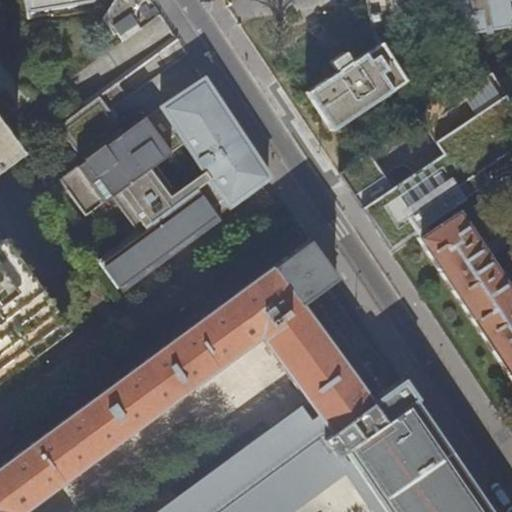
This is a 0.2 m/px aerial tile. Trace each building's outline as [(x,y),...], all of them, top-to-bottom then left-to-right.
[(92,0),(23,0),(24,3),(24,4),(25,13),(93,2),(92,0)] [(114,0),(102,19),(119,45),(139,30),(130,16),(139,0),(114,0)] [(363,0),(368,23),(414,0),(363,0)] [(511,5),(511,0),(446,0),(454,44),(511,33),(511,5)] [(329,131),(403,82),(378,45),(347,66),(345,63),(334,71),(335,73),(304,94),(329,131)] [(511,61),(499,68),(511,92),(511,61)] [(344,183),(350,192),(364,198),(369,206),(362,210),(378,234),(388,249),(487,183),(478,170),(511,146),(511,114),(486,72),(427,101),(416,117),(338,174),(344,183)] [(123,112),(118,104),(113,108),(102,93),(21,151),(98,262),(250,151),(243,140),(203,79),(128,129),(118,116),(123,112)] [(0,166),(2,165),(17,154),(0,130),(0,166)] [(250,151),(98,262),(117,288),(146,267),(207,222),(268,177),(250,151)] [(418,239),(511,377),(511,295),(490,264),(494,262),(486,249),(482,252),(456,214),(418,239)] [(279,511),(341,466),(349,460),(368,486),(359,492),(369,507),(378,501),(386,511),(480,511),(439,458),(445,454),(434,438),(410,403),(416,399),(402,379),(397,383),(380,361),(325,286),(337,278),(324,261),(308,241),(0,466),(0,511),(279,511)] [(0,372),(59,330),(12,265),(0,248),(0,372)] [(341,466),(359,492),(368,486),(349,460),(341,466)] [(386,511),(378,501),(369,507),(372,511),(386,511)]
